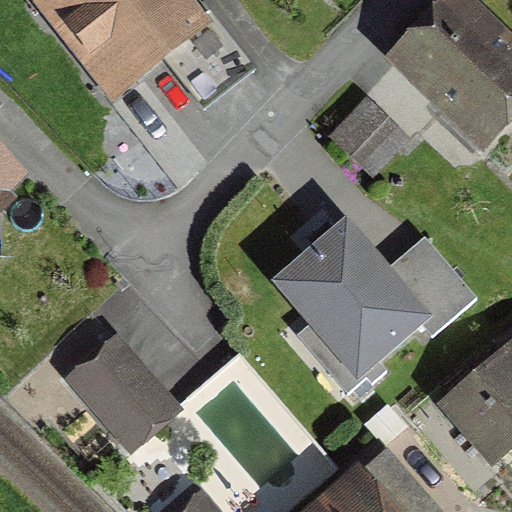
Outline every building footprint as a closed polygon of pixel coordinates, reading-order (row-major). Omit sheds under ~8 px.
[(176,0),(46,0),(111,86),(194,24),(176,0)] [(511,55),(456,0),(398,59),(481,141),(511,109),(511,55)] [(370,104),(332,142),(366,177),(404,139),(370,104)] [(0,105),(0,195),(22,175),(0,152),(0,106),(1,106),(0,105)] [(381,276),(345,235),(286,286),(371,384),(386,372),(373,357),(416,319),(432,337),(476,299),(424,239),(381,276)] [(511,341),(443,400),(494,460),(511,445),(511,341)] [(117,343),(74,379),(130,447),(173,411),(117,343)] [(432,511),(385,455),(315,511),(432,511)] [(207,511),(197,500),(182,511),(207,511)]
